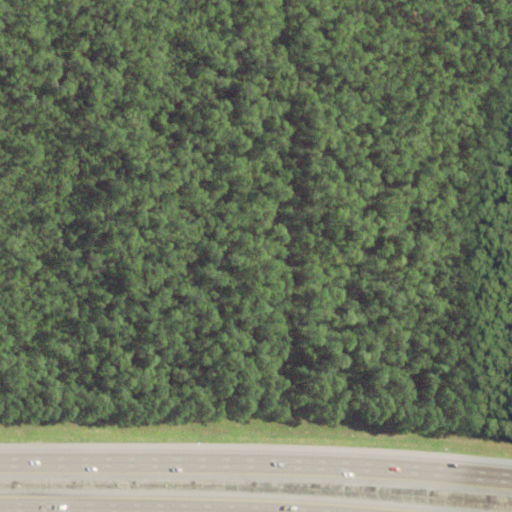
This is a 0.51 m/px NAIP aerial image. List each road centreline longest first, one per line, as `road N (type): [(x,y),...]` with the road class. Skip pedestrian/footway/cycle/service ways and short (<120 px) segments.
road 1 (motorway): [(511,472),(278,458),(0,458)]
road 2 (motorway): [(0,510),(206,511)]
